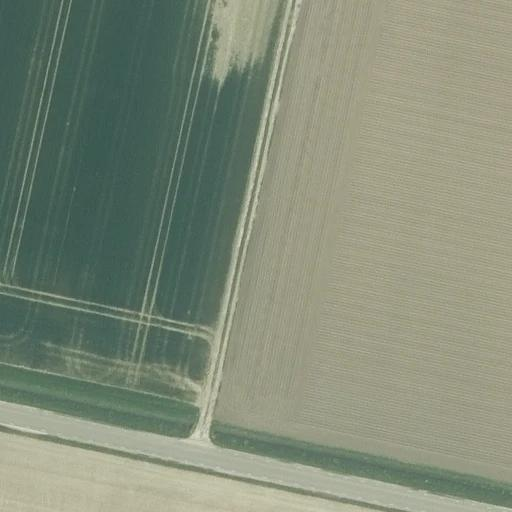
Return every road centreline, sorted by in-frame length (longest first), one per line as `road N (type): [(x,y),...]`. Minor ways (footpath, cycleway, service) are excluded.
road 1 (unclassified): [(462,511),(0,414)]
road 2 (track): [(196,455),(294,0)]
